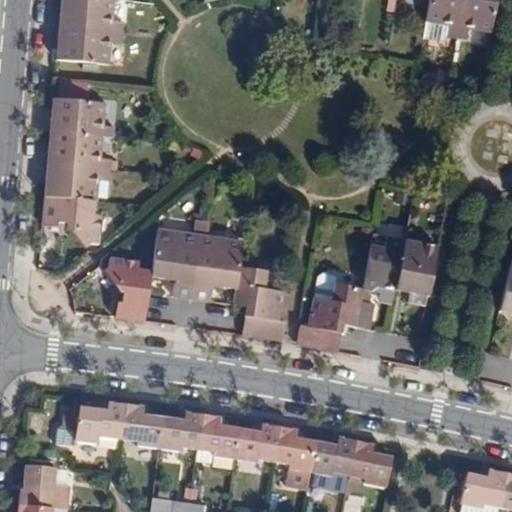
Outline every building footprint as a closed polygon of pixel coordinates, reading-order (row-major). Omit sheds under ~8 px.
[(112,0),(60,0),(58,25),(122,30),(122,20),(111,19),(112,0)] [(454,36),(460,0),(426,0),(423,20),(443,23),(441,34),(454,36)] [(460,0),(454,36),(465,37),(467,27),(489,31),(495,0),(460,0)] [(441,34),(443,23),(423,20),(420,34),(440,38),(441,34)] [(122,30),(58,25),(56,59),(108,64),(109,41),(121,43),(122,30)] [(49,131),(104,135),(113,135),(113,127),(104,126),(106,103),(52,99),(49,131)] [(49,131),(46,164),(111,169),(112,159),(102,158),(104,135),(49,131)] [(111,169),(46,164),(43,197),(97,201),(99,182),(110,183),(111,169)] [(97,201),(43,197),(41,226),(56,228),(56,224),(67,225),(67,230),(82,248),(89,242),(99,243),(102,215),(96,215),(97,201)] [(193,298),(201,233),(159,227),(154,269),(153,274),(178,278),(176,296),(193,298)] [(214,283),(237,287),(240,265),(244,238),(201,233),(193,298),(212,301),(214,283)] [(372,245),(364,286),(357,324),(370,326),(375,299),(371,298),(373,288),(379,286),(379,282),(398,286),(406,239),(387,236),(385,247),(372,245)] [(406,239),(398,286),(430,292),(439,246),(406,239)] [(153,274),(154,269),(138,267),(139,259),(111,256),(111,264),(106,271),(122,290),(126,290),(124,302),(119,301),(117,318),(147,322),(153,274)] [(511,311),(511,263),(507,262),(497,308),(511,311)] [(240,265),(237,287),(235,304),(248,306),(243,334),(284,340),(287,319),(279,318),(282,290),(271,288),(267,284),(269,270),(240,265)] [(333,298),(337,281),(338,276),(324,273),(319,275),(316,295),(333,298)] [(357,324),(364,286),(337,281),(333,298),(316,295),(312,324),(303,322),(300,343),(337,350),(343,322),(357,324)] [(105,434),(122,436),(126,404),(119,403),(109,402),(108,409),(100,409),(78,406),(76,441),(104,443),(105,434)] [(139,406),(126,404),(122,436),(137,438),(137,443),(161,446),(166,417),(146,414),(139,413),(139,406)] [(190,413),(183,411),(181,419),(181,420),(189,421),(190,413)] [(181,420),(166,417),(161,446),(181,449),(181,444),(198,447),(204,415),(190,413),(189,421),(181,420)] [(212,452),(236,456),(241,427),(223,424),(216,423),(216,416),(215,416),(204,415),(198,447),(213,450),(212,452)] [(259,423),(257,430),(266,432),(267,424),(263,424),(259,423)] [(258,455),(272,458),(277,426),(270,425),(267,424),(266,432),(257,430),(241,427),(236,456),(257,460),(258,455)] [(287,466),(311,470),(316,440),(299,437),(292,436),(293,428),(290,428),(277,426),(272,458),(289,461),(287,466)] [(299,437),(300,430),(297,430),(293,428),(292,436),(299,437)] [(343,438),(336,436),(335,444),(342,446),(345,438),(343,438)] [(335,444),(316,440),(311,470),(332,474),(333,469),(349,472),(356,440),(345,438),(342,446),(335,444)] [(372,443),(356,440),(349,472),(365,476),(364,480),(394,486),(400,457),(380,452),(371,450),(372,443)] [(381,446),(372,443),(371,450),(380,452),(381,446)] [(489,476),(492,469),(483,466),(481,474),(489,476)] [(37,492),(36,508),(76,511),(78,489),(79,472),(69,471),(44,469),(42,492),(37,492)] [(499,505),(508,473),(492,469),(489,476),(481,474),(467,470),(459,500),(462,501),(482,506),(484,500),(499,505)] [(92,473),(79,472),(78,489),(90,490),(92,473)] [(511,474),(508,473),(499,505),(511,508),(511,474)] [(90,490),(78,489),(76,511),(85,511),(93,511),(95,490),(90,490)] [(171,511),(173,502),(154,498),(152,497),(150,511),(171,511)] [(480,511),(482,506),(462,501),(460,509),(461,511),(480,511)] [(173,502),(171,511),(186,511),(188,504),(173,502)]
